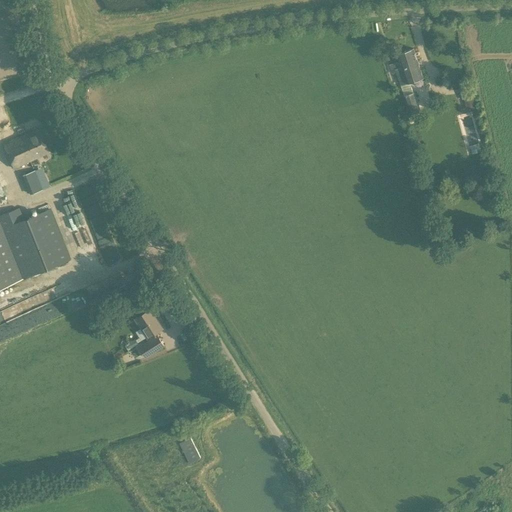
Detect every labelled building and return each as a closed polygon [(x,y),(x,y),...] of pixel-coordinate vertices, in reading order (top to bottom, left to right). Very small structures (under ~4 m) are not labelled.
[(401,67),(395,69),(400,85),(423,78),(413,49),(397,54),(400,62),(401,67)] [(458,80),(462,99),(475,97),(470,77),(458,80)] [(415,92),(403,96),(409,113),(420,110),(415,92)] [(473,97),(464,99),(466,106),(475,105),(475,104),(474,97),(473,97)] [(3,144),(14,169),(51,152),(40,128),(3,144)] [(22,175),(30,194),(42,189),(34,170),(22,175)] [(108,235),(95,187),(79,191),(92,240),(108,235)] [(0,287),(71,260),(50,208),(23,219),(19,207),(0,214),(0,287)] [(63,284),(16,304),(23,320),(13,324),(17,333),(73,308),(63,284)] [(150,309),(135,319),(141,328),(136,332),(139,337),(136,340),(137,343),(146,337),(147,339),(163,329),(150,309)] [(164,345),(163,343),(157,335),(138,347),(145,358),(164,345)] [(188,462),(200,457),(191,436),(179,441),(188,462)]
